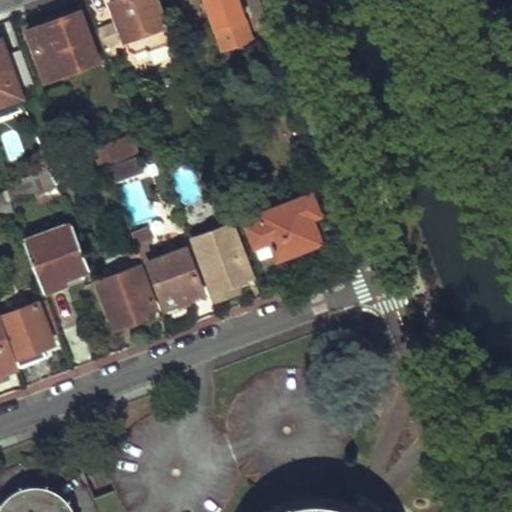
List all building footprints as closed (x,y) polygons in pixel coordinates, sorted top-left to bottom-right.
[(168,22),(160,0),(110,0),(125,39),(168,22)] [(252,39),(237,0),(204,0),(222,50),(252,39)] [(276,49),(259,0),(247,0),(253,17),(252,18),(259,36),(252,39),(257,55),(276,49)] [(85,24),(80,10),(68,14),(73,28),(85,24)] [(96,58),(85,24),(73,28),(68,14),(29,28),(46,76),(96,58)] [(119,41),(111,21),(98,26),(106,47),(119,41)] [(1,37),(0,37),(0,56),(8,54),(1,37)] [(0,100),(23,93),(8,54),(0,56),(0,100)] [(93,149),(99,167),(137,153),(130,136),(93,149)] [(157,157),(153,146),(145,150),(142,151),(146,162),(157,157)] [(62,154),(28,167),(31,177),(10,184),(12,190),(15,197),(18,196),(36,190),(58,182),(71,177),(62,154)] [(61,192),(58,182),(36,190),(40,199),(61,192)] [(15,197),(12,190),(0,194),(0,202),(10,199),(15,197)] [(324,239),(309,191),(257,210),(260,219),(247,225),(262,265),(308,248),(306,245),(324,239)] [(23,209),(18,196),(15,197),(10,199),(14,211),(23,209)] [(0,216),(14,211),(10,199),(0,202),(0,216)] [(89,268),(72,222),(25,239),(44,291),(66,283),(64,278),(89,268)] [(248,274),(229,223),(190,236),(206,278),(228,270),(232,280),(248,274)] [(144,241),(136,245),(140,255),(143,263),(147,261),(164,307),(201,293),(184,247),(152,259),(144,241)] [(140,255),(136,245),(128,248),(132,258),(140,255)] [(152,307),(137,264),(97,278),(114,325),(133,319),(131,314),(152,307)] [(66,283),(91,274),(89,268),(64,278),(66,283)] [(210,289),(232,280),(228,270),(206,278),(210,289)] [(3,316),(22,368),(37,363),(33,351),(52,344),(39,304),(3,316)] [(133,319),(154,312),(152,307),(131,314),(133,319)] [(0,372),(19,365),(1,316),(0,316),(0,372)] [(57,489),(50,485),(41,483),(33,482),(25,483),(17,485),(9,489),(2,494),(0,496),(0,511),(75,511),(74,507),(69,500),(64,494),(57,489)] [(316,493),(304,493),(292,496),(281,499),(270,505),(260,511),(258,511),(371,511),(362,506),(352,500),(340,496),(328,494),(316,493)]
